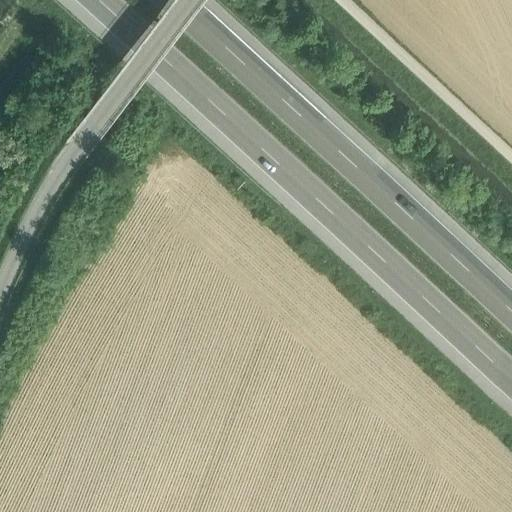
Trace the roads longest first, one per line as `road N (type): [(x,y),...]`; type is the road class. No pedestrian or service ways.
road 1 (motorway): [(99,0),(511,378)]
road 2 (motorway): [(511,312),(172,0)]
road 3 (unclassified): [(181,0),(72,142),(0,287)]
road 4 (track): [(511,155),(341,0)]
